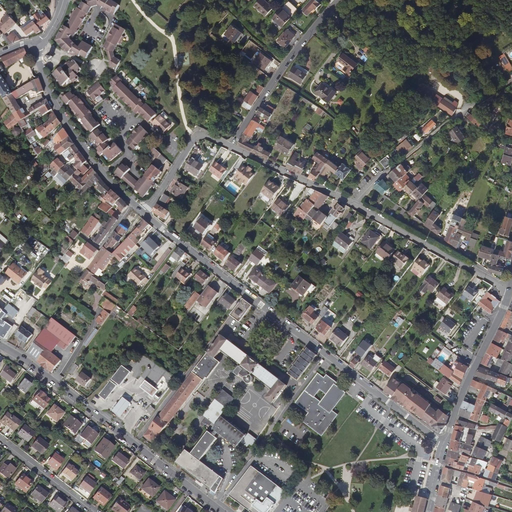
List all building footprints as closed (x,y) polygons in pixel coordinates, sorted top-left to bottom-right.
[(109,0),(100,0),(100,1),(98,0),(91,0),(90,0),(92,8),(95,7),(98,6),(104,9),(103,11),(107,13),(108,12),(114,15),(120,6),(109,0)] [(264,0),(259,0),(254,6),(266,16),(273,8),(264,0)] [(315,0),(311,0),(302,10),(307,15),(311,12),(312,10),(314,12),(321,4),(315,0)] [(88,14),(92,8),(90,1),(87,4),(86,3),(83,2),(79,9),(88,14)] [(290,1),(273,19),(282,27),(298,10),(290,1)] [(88,14),(79,9),(78,8),(77,11),(75,15),(85,20),(87,17),(86,17),(88,14)] [(39,28),(50,20),(42,10),(30,18),(35,22),(39,28)] [(17,23),(8,13),(3,18),(4,19),(0,23),(7,32),(17,23)] [(83,24),(85,20),(75,15),(73,18),(71,21),(81,26),(82,24),(83,24)] [(81,26),(71,21),(70,23),(68,27),(77,32),(78,33),(80,30),(79,29),(81,26)] [(23,30),(28,36),(35,31),(38,34),(42,31),(39,28),(35,22),(23,30)] [(113,30),(110,34),(121,40),(123,37),(126,31),(117,25),(114,30),(113,30)] [(75,37),(77,32),(68,27),(66,26),(65,26),(57,39),(58,40),(58,41),(61,45),(61,46),(65,51),(66,50),(70,53),(77,46),(77,45),(71,39),(73,36),(75,37)] [(232,26),(228,31),(226,34),(234,41),(236,42),(242,33),(232,26)] [(285,32),(278,41),(286,48),(297,34),(289,28),(285,33),(285,32)] [(227,30),(220,39),(230,47),(234,41),(226,34),(228,31),(227,30)] [(9,38),(13,43),(20,40),(14,33),(9,38)] [(2,37),(10,44),(13,43),(9,38),(6,34),(2,37)] [(121,40),(110,34),(108,38),(109,38),(108,41),(117,47),(119,44),(121,40)] [(114,53),(117,47),(108,41),(104,47),(106,48),(109,50),(108,52),(109,57),(115,56),(114,53)] [(80,48),(77,46),(70,53),(73,55),(75,52),(78,54),(77,56),(80,57),(81,55),(87,59),(94,47),(83,42),(80,48)] [(23,49),(2,58),(8,68),(28,56),(25,50),(23,49)] [(261,53),(255,61),(265,69),(271,61),(261,53)] [(344,54),(338,61),(346,66),(343,69),(350,74),(357,64),(344,54)] [(511,70),(511,67),(504,54),(499,57),(508,73),(511,70)] [(112,62),(110,64),(109,66),(116,70),(121,62),(115,57),(115,56),(109,57),(110,61),(112,62)] [(62,68),(54,74),(63,86),(72,79),(75,82),(80,78),(78,74),(83,70),(75,61),(73,63),(72,61),(68,65),(70,68),(72,67),(73,69),(66,74),(62,68)] [(0,91),(7,103),(15,98),(13,94),(0,73),(4,70),(2,66),(0,67),(0,91)] [(294,67),(289,76),(301,84),(307,74),(294,67)] [(113,86),(116,89),(122,83),(123,81),(117,76),(110,84),(112,87),(113,86)] [(38,94),(44,91),(39,78),(32,81),(35,89),(38,94)] [(250,110),(265,87),(258,82),(251,78),(249,81),(257,86),(253,92),(251,91),(242,105),(250,110)] [(35,89),(32,81),(13,94),(15,98),(16,100),(35,89)] [(96,84),(93,87),(101,96),(107,91),(100,83),(97,85),(96,84)] [(122,83),(116,89),(114,91),(116,93),(119,96),(127,88),(125,85),(122,83)] [(322,83),(315,92),(328,102),(337,92),(331,88),(330,89),(322,83)] [(419,85),(415,90),(434,103),(452,116),(456,110),(455,108),(458,103),(455,101),(453,103),(452,105),(443,99),(421,84),(420,86),(419,85)] [(101,96),(93,87),(90,89),(91,90),(88,92),(95,100),(101,96)] [(130,90),(127,88),(119,96),(122,98),(121,99),(124,101),(132,93),(130,90)] [(67,96),(63,99),(68,105),(70,103),(77,97),(75,94),(74,95),(72,92),(67,96)] [(132,93),(124,101),(126,104),(127,103),(130,106),(137,98),(134,95),(132,93)] [(78,97),(77,97),(70,103),(72,105),(75,109),(84,101),(81,98),(80,99),(78,97)] [(10,110),(13,113),(21,108),(16,100),(15,98),(7,103),(10,110)] [(137,98),(130,106),(129,106),(132,108),(135,110),(134,111),(137,114),(139,112),(146,105),(137,98)] [(44,107),(49,104),(47,99),(24,113),(21,108),(13,113),(19,123),(23,120),(28,117),(35,112),(44,107)] [(87,105),(84,101),(75,109),(77,112),(80,115),(88,108),(86,105),(87,105)] [(48,113),(53,110),(49,104),(44,107),(48,113)] [(147,104),(146,105),(139,112),(141,114),(140,115),(143,118),(152,109),(149,106),(147,104)] [(261,107),(257,112),(267,118),(266,121),(268,122),(275,109),(268,105),(265,110),(262,108),(261,107)] [(39,118),(48,113),(44,107),(35,112),(39,118)] [(90,110),(88,108),(80,115),(82,118),(84,120),(92,114),(93,113),(91,110),(90,110)] [(152,109),(143,118),(146,121),(147,120),(149,122),(150,121),(152,119),(157,114),(155,111),(152,109)] [(481,124),(468,112),(466,116),(478,127),(481,124)] [(10,130),(19,123),(13,113),(8,117),(9,119),(4,123),(10,130)] [(56,129),(61,123),(54,113),(52,114),(52,115),(50,116),(51,117),(51,119),(49,121),(56,129)] [(95,117),(92,114),(84,120),(83,121),(85,123),(88,127),(96,120),(94,118),(95,117)] [(154,121),(152,123),(155,125),(155,126),(158,128),(165,120),(160,115),(154,121)] [(19,123),(22,128),(27,126),(25,121),(23,120),(19,123)] [(98,122),(96,120),(88,127),(90,130),(92,132),(95,130),(101,125),(99,122),(98,122)] [(171,125),(165,120),(158,128),(160,131),(161,130),(164,133),(171,125)] [(257,128),(263,132),(265,128),(257,122),(253,120),(245,133),(252,137),(257,128)] [(427,133),(432,128),(437,124),(433,120),(423,129),(427,133)] [(50,134),(56,129),(49,121),(44,125),(50,134)] [(44,138),(50,134),(44,125),(44,124),(37,129),(44,137),(44,138)] [(138,129),(136,131),(144,139),(147,136),(149,134),(142,126),(139,129),(138,129)] [(457,127),(450,132),(452,135),(449,137),(453,143),(456,141),(458,144),(465,139),(457,127)] [(56,148),(70,137),(64,128),(55,140),(58,145),(55,147),(56,148)] [(97,132),(94,134),(91,136),(93,139),(96,142),(105,134),(102,131),(102,132),(100,129),(97,132)] [(27,136),(29,140),(37,135),(35,131),(34,131),(27,136)] [(134,134),(131,137),(139,145),(142,142),(144,139),(136,131),(133,134),(134,134)] [(238,144),(252,151),(256,145),(249,141),(252,137),(245,133),(238,144)] [(107,137),(105,134),(96,142),(100,147),(97,150),(102,156),(103,154),(105,153),(109,158),(112,161),(123,152),(116,143),(111,148),(106,143),(107,142),(108,143),(112,140),(111,139),(110,139),(108,136),(107,137)] [(50,141),(54,137),(52,136),(43,142),(43,144),(46,147),(51,142),(50,141)] [(295,144),(281,136),(280,139),(275,147),(289,155),(295,144)] [(61,155),(75,144),(70,137),(56,148),(61,155)] [(139,145),(131,137),(129,140),(129,141),(127,143),(134,150),(139,145)] [(43,150),(46,147),(43,144),(43,142),(41,139),(32,145),(35,149),(39,146),(43,150)] [(406,140),(396,148),(399,152),(403,149),(404,151),(407,149),(408,151),(412,147),(406,140)] [(256,145),(252,151),(268,159),(272,152),(269,150),(268,152),(263,149),(265,146),(260,143),(258,146),(256,145)] [(71,161),(74,158),(81,153),(75,145),(63,154),(66,160),(68,161),(70,160),(71,161)] [(355,166),(360,171),(373,157),(370,155),(368,157),(364,152),(365,150),(359,145),(357,148),(361,151),(354,159),(358,163),(355,166)] [(38,156),(43,150),(39,146),(35,149),(38,156)] [(153,146),(149,150),(164,164),(167,159),(153,146)] [(318,175),(329,160),(322,155),(324,153),(319,150),(313,158),(319,164),(317,166),(313,166),(314,169),(309,178),(315,181),(319,175),(318,175)] [(296,152),(286,167),(301,174),(309,163),(305,161),(303,162),(300,160),(300,154),(296,152)] [(79,170),(84,165),(87,161),(81,153),(74,158),(77,162),(74,166),(79,170)] [(23,159),(30,165),(32,163),(33,161),(27,155),(23,159)] [(511,156),(505,155),(503,162),(504,162),(503,165),(507,166),(507,164),(511,165),(511,161),(511,156)] [(351,161),(347,158),(339,168),(336,173),(344,179),(352,170),(347,166),(351,161)] [(54,177),(55,176),(65,165),(59,159),(51,165),(54,169),(52,171),(51,173),(54,177)] [(192,159),(186,169),(197,176),(202,167),(196,164),(197,162),(192,159)] [(330,160),(329,160),(318,175),(319,175),(323,178),(330,168),(335,173),(336,173),(339,168),(330,160)] [(83,179),(93,169),(87,161),(84,165),(89,169),(84,174),(82,173),(80,176),(83,179)] [(142,168),(136,162),(133,164),(142,173),(143,172),(141,169),(142,168)] [(156,162),(145,176),(146,176),(154,183),(162,172),(159,170),(162,166),(156,162)] [(217,162),(211,171),(222,178),(228,169),(217,162)] [(123,178),(128,172),(131,168),(128,166),(127,167),(123,164),(116,173),(123,179),(123,178)] [(386,177),(394,185),(394,184),(395,183),(406,174),(401,167),(403,165),(401,164),(386,177)] [(64,177),(68,182),(77,173),(71,169),(70,170),(65,165),(55,176),(61,180),(64,177)] [(406,174),(411,168),(408,165),(405,168),(403,165),(401,167),(406,174)] [(40,173),(42,177),(50,169),(47,166),(40,173)] [(242,184),(246,187),(253,177),(249,174),(246,171),(242,168),(234,178),(238,181),(242,184)] [(137,181),(128,172),(123,178),(133,186),(137,181)] [(54,177),(51,173),(49,176),(50,177),(46,182),(48,184),(54,177)] [(87,190),(88,191),(89,189),(90,188),(96,182),(98,184),(97,185),(98,187),(97,188),(103,194),(103,193),(107,196),(108,197),(113,190),(107,185),(106,184),(104,181),(97,173),(81,190),(84,193),(87,190)] [(412,180),(406,174),(395,183),(394,184),(401,191),(403,189),(404,188),(411,181),(412,180)] [(43,178),(38,183),(42,186),(44,183),(43,183),(47,178),(45,176),(43,178)] [(155,184),(154,183),(146,176),(143,179),(142,178),(140,181),(150,190),(155,184)] [(386,180),(385,178),(374,187),(384,194),(390,189),(391,188),(385,181),(386,180)] [(140,181),(139,182),(136,185),(138,186),(135,189),(144,197),(150,190),(140,181)] [(270,181),(262,192),(272,199),(280,188),(270,181)] [(418,188),(411,181),(404,188),(406,190),(411,195),(418,188)] [(179,182),(172,193),(182,199),(188,188),(179,182)] [(421,183),(418,188),(411,195),(410,196),(417,203),(425,194),(428,189),(421,183)] [(305,204),(312,210),(324,194),(312,189),(309,192),(311,194),(310,196),(312,197),(309,200),(308,200),(305,204)] [(116,204),(122,198),(113,190),(108,197),(107,198),(115,205),(116,204)] [(164,194),(153,212),(166,220),(171,212),(163,208),(169,197),(164,194)] [(324,194),(312,210),(305,218),(311,223),(313,219),(321,225),(327,217),(320,211),(318,213),(314,210),(317,207),(319,209),(329,197),(324,194)] [(417,203),(409,213),(414,216),(422,207),(424,209),(426,206),(432,211),(436,204),(434,202),(425,194),(417,203)] [(116,204),(124,211),(129,205),(122,198),(116,204)] [(283,216),(285,213),(289,207),(280,200),(273,209),(283,216)] [(108,213),(111,209),(113,207),(105,201),(104,201),(100,208),(108,213)] [(305,218),(312,210),(305,204),(304,204),(294,216),(298,218),(296,221),(300,225),(305,218)] [(334,211),(327,219),(330,222),(335,215),(337,218),(345,209),(339,204),(334,211)] [(113,217),(117,219),(120,215),(111,209),(108,213),(113,217)] [(132,209),(126,219),(130,221),(131,219),(133,221),(134,218),(136,220),(139,215),(132,209)] [(440,215),(434,211),(425,224),(439,234),(442,229),(434,223),(440,215)] [(96,213),(93,216),(100,221),(102,218),(96,213)] [(350,221),(354,216),(350,213),(343,222),(347,225),(350,221)] [(42,221),(47,224),(51,220),(51,219),(46,216),(42,221)] [(90,221),(82,232),(89,237),(100,221),(93,216),(89,221),(90,221)] [(501,227),(501,230),(500,233),(509,236),(511,226),(511,218),(506,216),(503,228),(501,227)] [(106,222),(103,226),(104,229),(109,232),(118,220),(117,219),(113,217),(109,223),(106,222)] [(202,217),(194,227),(204,235),(212,225),(202,217)] [(126,219),(113,238),(120,243),(136,220),(134,218),(133,221),(131,219),(130,221),(126,219)] [(139,228),(129,237),(137,245),(140,241),(137,239),(143,232),(142,232),(149,225),(143,218),(143,222),(143,223),(142,225),(140,226),(139,228)] [(454,218),(445,239),(452,244),(461,221),(454,218)] [(461,221),(452,244),(458,248),(461,238),(458,237),(460,234),(462,235),(467,237),(466,240),(469,241),(473,233),(474,230),(466,227),(468,220),(463,218),(461,221)] [(94,237),(92,239),(100,245),(109,232),(104,229),(97,239),(94,237)] [(75,239),(79,234),(74,230),(70,235),(75,239)] [(371,231),(362,242),(371,249),(381,236),(377,232),(375,234),(371,231)] [(346,250),(347,250),(353,242),(341,233),(335,241),(341,245),(339,248),(339,249),(343,253),(344,252),(346,250)] [(468,245),(472,247),(477,234),(473,233),(469,241),(468,245)] [(0,234),(0,252),(9,242),(0,234)] [(207,236),(202,244),(211,251),(217,243),(207,236)] [(113,254),(105,248),(88,270),(96,276),(101,269),(103,270),(115,256),(121,261),(125,257),(122,254),(126,250),(129,252),(137,245),(129,237),(122,245),(113,254)] [(160,247),(151,237),(142,246),(152,255),(160,247)] [(120,243),(113,238),(105,248),(113,254),(122,245),(120,243)] [(492,260),(494,254),(497,241),(494,240),(493,244),(494,245),(493,248),(483,245),(479,256),(492,260)] [(511,241),(509,240),(506,253),(501,251),(500,255),(510,258),(511,258),(511,254),(511,255),(511,254),(511,241)] [(94,256),(98,250),(88,242),(81,253),(90,260),(93,256),(94,256)] [(385,243),(377,252),(377,253),(375,256),(382,261),(384,258),(387,260),(395,251),(385,243)] [(221,245),(214,254),(225,262),(231,253),(221,245)] [(262,249),(259,246),(254,254),(256,256),(262,249)] [(186,253),(179,247),(172,256),(179,262),(180,260),(186,253)] [(238,249),(226,264),(236,272),(242,264),(240,262),(240,261),(236,258),(237,256),(238,257),(242,252),(238,249)] [(62,259),(68,263),(71,258),(74,255),(68,250),(66,254),(63,257),(62,259)] [(402,254),(398,251),(392,259),(398,264),(398,266),(401,268),(402,267),(403,268),(409,259),(404,255),(404,256),(401,255),(402,254)] [(492,260),(488,270),(502,275),(504,268),(511,269),(511,261),(511,258),(510,258),(510,259),(507,259),(506,264),(500,263),(499,265),(497,265),(500,255),(494,254),(492,260)] [(419,259),(413,268),(422,275),(429,266),(419,259)] [(186,264),(183,262),(171,276),(175,279),(177,277),(182,269),(186,264)] [(14,264),(8,271),(16,277),(15,279),(20,283),(27,274),(14,264)] [(170,266),(166,264),(159,273),(162,275),(164,272),(165,273),(170,266)] [(139,285),(147,277),(142,272),(141,272),(137,267),(129,274),(139,285)] [(44,287),(47,289),(53,282),(44,275),(46,272),(42,269),(33,280),(39,284),(38,285),(43,289),(44,287)] [(191,275),(182,269),(177,277),(185,283),(191,275)] [(255,269),(250,277),(262,287),(268,279),(255,269)] [(96,276),(88,270),(83,275),(79,281),(82,284),(84,280),(89,284),(91,281),(97,285),(104,290),(107,283),(96,276)] [(209,277),(201,270),(195,279),(203,285),(209,277)] [(16,277),(8,271),(7,273),(15,279),(16,277)] [(300,276),(292,286),(304,295),(309,288),(311,290),(313,286),(300,276)] [(430,277),(420,289),(425,293),(428,289),(433,293),(439,284),(430,277)] [(268,279),(262,287),(271,293),(276,286),(268,279)] [(208,285),(201,295),(197,300),(206,307),(218,292),(208,285)] [(227,294),(228,295),(233,289),(229,286),(225,292),(227,294)] [(478,294),(469,287),(463,295),(472,302),(478,294)] [(445,288),(438,297),(448,305),(454,297),(449,293),(450,292),(445,288)] [(105,297),(117,305),(120,301),(106,291),(103,296),(105,297)] [(197,300),(201,295),(196,292),(185,306),(189,310),(197,300)] [(500,302),(487,292),(478,304),(491,314),(500,302)] [(227,294),(221,302),(230,309),(236,301),(228,295),(227,294)] [(114,310),(117,306),(117,305),(105,297),(99,306),(105,310),(97,321),(102,326),(109,316),(114,310)] [(252,305),(243,298),(231,315),(240,321),(252,305)] [(0,335),(5,339),(15,325),(9,320),(7,322),(3,319),(7,315),(13,320),(19,313),(8,305),(7,307),(4,310),(0,307),(0,335)] [(128,314),(132,317),(138,309),(134,306),(128,314)] [(311,307),(303,317),(313,324),(318,317),(313,312),(315,310),(311,307)] [(323,318),(329,309),(326,307),(319,315),(323,318)] [(37,310),(33,308),(27,315),(31,318),(37,310)] [(118,313),(114,310),(109,316),(113,320),(118,313)] [(76,336),(52,318),(51,320),(45,328),(60,340),(58,344),(65,350),(76,336)] [(449,336),(456,325),(452,322),(446,318),(439,328),(449,336)] [(321,320),(317,326),(318,327),(317,328),(322,332),(321,333),(325,337),(332,328),(321,320)] [(511,336),(511,331),(510,330),(511,327),(511,326),(504,322),(499,331),(509,335),(511,336)] [(23,327),(16,335),(27,343),(33,335),(23,327)] [(51,353),(58,344),(60,340),(45,328),(27,353),(52,373),(61,361),(51,353)] [(90,337),(84,346),(86,347),(99,330),(97,328),(90,337)] [(338,329),(331,339),(341,347),(349,337),(338,329)] [(499,331),(494,340),(503,345),(506,337),(508,338),(509,335),(499,331)] [(222,335),(209,353),(215,358),(222,349),(246,368),(231,387),(234,390),(250,370),(274,389),(267,398),(274,403),(287,385),(222,335)] [(365,340),(356,352),(364,357),(373,345),(365,340)] [(190,346),(185,342),(180,348),(186,352),(190,346)] [(351,343),(339,358),(344,361),(354,348),(354,345),(351,343)] [(492,344),(487,354),(497,359),(502,349),(492,344)] [(441,353),(432,365),(446,376),(454,382),(460,386),(468,368),(456,362),(451,370),(444,364),(449,356),(450,356),(453,353),(451,351),(450,350),(445,347),(445,348),(441,353)] [(317,354),(308,348),(289,373),(297,380),(317,354)] [(511,377),(511,375),(511,364),(510,364),(511,360),(511,355),(505,352),(502,360),(505,362),(502,367),(499,372),(511,377)] [(209,353),(206,356),(213,361),(215,358),(209,353)] [(350,366),(355,369),(360,362),(359,362),(360,361),(360,359),(361,357),(357,354),(352,361),(353,362),(350,366)] [(380,361),(376,358),(371,354),(363,365),(371,372),(380,361)] [(487,354),(481,364),(488,368),(489,367),(490,368),(493,363),(496,364),(498,359),(497,359),(487,354)] [(213,361),(206,356),(194,373),(193,372),(145,436),(152,441),(157,434),(159,435),(202,379),(204,380),(217,364),(213,361)] [(496,364),(502,367),(505,362),(502,360),(500,359),(500,360),(498,359),(496,364)] [(385,361),(379,368),(391,377),(396,369),(385,361)] [(72,375),(78,366),(75,363),(68,373),(72,375)] [(6,365),(0,374),(10,383),(16,375),(8,368),(9,367),(6,365)] [(123,365),(113,379),(121,386),(132,372),(123,365)] [(480,367),(475,376),(486,381),(487,380),(490,371),(480,367)] [(490,371),(487,380),(497,383),(500,375),(490,371)] [(83,373),(77,380),(85,386),(91,379),(83,373)] [(319,374),(296,403),(309,413),(303,421),(322,436),(338,415),(332,411),(346,393),(336,385),(337,383),(327,375),(325,378),(319,374)] [(500,375),(497,383),(501,385),(506,386),(507,382),(509,383),(510,383),(511,381),(510,380),(511,379),(500,375)] [(421,395),(396,376),(385,391),(388,394),(387,395),(403,407),(405,405),(410,410),(417,416),(419,416),(423,419),(430,407),(431,405),(420,396),(421,395)] [(446,376),(440,383),(438,382),(434,385),(446,394),(453,385),(452,384),(454,382),(446,376)] [(24,379),(18,387),(25,393),(31,384),(24,379)] [(112,380),(100,395),(107,400),(118,385),(112,380)] [(141,387),(150,394),(155,387),(146,380),(141,387)] [(478,389),(480,390),(482,387),(483,384),(473,380),(471,386),(478,389)] [(7,385),(0,393),(5,397),(11,389),(7,385)] [(478,399),(479,399),(486,402),(492,392),(496,394),(497,390),(487,386),(484,385),(483,388),(482,390),(478,399)] [(155,387),(150,394),(154,398),(159,390),(155,387)] [(231,395),(234,390),(231,387),(227,392),(223,389),(212,404),(223,413),(234,398),(231,395)] [(36,407),(38,404),(44,408),(50,400),(42,395),(43,393),(40,391),(33,399),(30,403),(36,407)] [(122,395),(111,409),(120,415),(131,401),(122,395)] [(504,405),(502,409),(506,412),(511,400),(511,397),(506,406),(504,405)] [(463,404),(459,416),(478,423),(484,406),(486,402),(479,399),(476,406),(467,403),(469,399),(466,398),(463,404)] [(215,424),(223,413),(212,404),(203,415),(206,417),(204,421),(213,428),(215,425),(215,424)] [(494,404),(492,404),(490,412),(496,415),(504,419),(499,424),(508,428),(511,420),(511,414),(508,413),(506,412),(502,409),(494,404)] [(54,405),(47,414),(57,422),(64,413),(54,405)] [(438,414),(430,407),(423,419),(427,422),(433,426),(440,431),(442,433),(446,429),(449,417),(442,411),(441,410),(438,414)] [(444,408),(442,411),(449,417),(450,413),(444,408)] [(8,413),(0,422),(5,425),(6,424),(11,428),(18,420),(13,416),(12,417),(8,413)] [(71,416),(64,425),(75,434),(82,425),(71,416)] [(482,418),(481,421),(488,424),(490,419),(489,418),(489,417),(488,417),(485,416),(482,418)] [(223,417),(214,428),(237,447),(246,435),(223,417)] [(458,421),(456,427),(465,428),(476,430),(477,426),(458,421)] [(501,443),(504,437),(508,428),(499,424),(497,428),(496,430),(492,439),(501,443)] [(25,425),(18,434),(28,442),(35,433),(25,425)] [(88,427),(81,436),(91,444),(99,435),(88,427)] [(456,427),(452,441),(471,446),(474,437),(473,436),(464,434),(463,434),(465,428),(456,427)] [(224,479),(200,461),(217,438),(209,431),(191,454),(186,450),(176,462),(216,493),(224,479)] [(487,452),(492,442),(481,437),(479,441),(480,442),(483,443),(482,445),(479,444),(477,447),(487,452)] [(39,438),(32,447),(42,455),(49,445),(39,438)] [(104,439),(94,451),(105,459),(115,447),(104,439)] [(471,446),(452,441),(450,451),(456,453),(460,454),(464,455),(470,457),(473,446),(471,446)] [(477,447),(476,447),(473,456),(484,460),(487,452),(477,447)] [(456,453),(450,451),(448,457),(457,460),(461,461),(462,459),(459,458),(460,454),(456,453)] [(56,453),(48,464),(56,470),(64,460),(56,453)] [(119,453),(113,461),(123,469),(129,461),(119,453)] [(464,471),(470,457),(464,455),(462,459),(461,461),(459,464),(457,469),(464,471)] [(445,466),(457,469),(459,464),(456,463),(457,460),(448,457),(445,466)] [(479,460),(473,458),(470,466),(471,466),(469,472),(473,473),(476,465),(479,460)] [(490,466),(493,467),(491,471),(499,473),(502,464),(493,460),(490,466)] [(4,464),(0,469),(0,473),(8,479),(15,469),(10,465),(8,467),(4,464)] [(69,465),(62,473),(72,480),(79,472),(69,465)] [(476,465),(473,473),(479,475),(483,468),(476,465)] [(137,466),(131,473),(140,480),(146,473),(137,466)] [(252,466),(229,495),(250,511),(270,511),(286,492),(282,489),(252,466)] [(444,474),(442,482),(451,484),(453,476),(455,470),(445,467),(443,474),(444,474)] [(462,472),(455,470),(453,476),(460,478),(462,472)] [(496,481),(497,480),(497,478),(499,473),(491,471),(490,474),(485,473),(484,477),(496,481)] [(457,486),(462,487),(467,473),(462,472),(460,478),(457,486)] [(467,473),(462,487),(467,488),(469,482),(468,481),(468,480),(476,482),(473,490),(488,494),(490,494),(491,489),(484,486),(485,483),(490,485),(491,481),(471,474),(467,473)] [(23,474),(15,484),(25,492),(33,482),(23,474)] [(122,476),(117,483),(120,486),(125,479),(122,476)] [(87,477),(80,486),(89,493),(96,484),(87,477)] [(149,479),(141,489),(152,497),(159,488),(149,479)] [(508,491),(509,488),(491,481),(490,485),(508,491)] [(38,486),(31,495),(42,503),(49,494),(38,486)] [(441,486),(439,496),(449,498),(450,499),(452,490),(451,489),(441,486)] [(101,488),(93,499),(103,506),(111,496),(101,488)] [(488,494),(473,490),(472,495),(477,495),(474,502),(486,507),(486,506),(488,502),(484,500),(485,498),(487,499),(488,494)] [(165,491),(156,502),(167,511),(172,504),(171,503),(174,499),(165,491)] [(412,504),(411,505),(410,511),(413,511),(424,511),(426,509),(428,499),(424,498),(417,496),(415,505),(412,504)] [(439,496),(436,506),(446,510),(447,506),(448,503),(449,498),(439,496)] [(56,497),(49,505),(57,511),(60,511),(67,503),(63,500),(62,502),(56,497)] [(120,499),(111,509),(114,511),(126,511),(130,507),(120,499)] [(484,511),(486,507),(474,502),(471,508),(464,505),(463,508),(470,511),(472,511),(484,511)] [(451,503),(451,504),(450,507),(449,510),(453,511),(454,511),(459,511),(461,508),(461,506),(451,503)]
